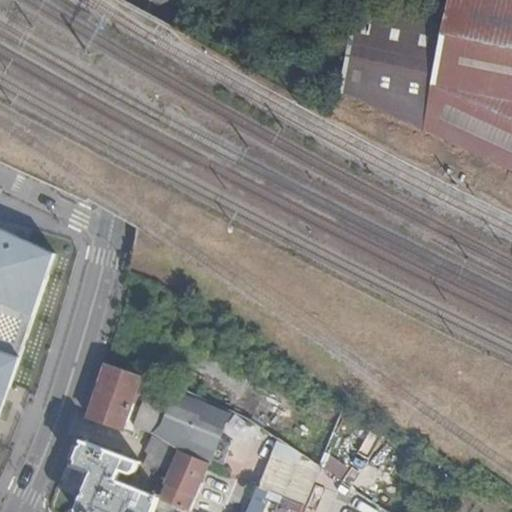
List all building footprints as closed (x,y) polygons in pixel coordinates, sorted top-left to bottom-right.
[(360,0),(341,92),(426,127),(447,17),(365,0),(360,0)] [(511,0),(450,0),(447,17),(426,127),(511,168),(511,0)] [(0,414),(53,251),(0,226),(0,414)] [(109,366),(91,419),(134,433),(136,426),(161,434),(169,421),(180,392),(156,383),(149,402),(142,408),(136,405),(145,379),(109,366)] [(170,479),(163,500),(180,507),(192,511),(198,511),(203,503),(197,501),(232,414),(182,393),(180,392),(169,421),(161,434),(165,437),(179,452),(179,457),(170,479)] [(165,437),(161,434),(152,457),(155,458),(151,471),(170,479),(179,457),(179,452),(165,437)] [(80,511),(157,511),(159,508),(163,500),(118,482),(122,470),(133,474),(138,472),(141,464),(89,445),(71,494),(84,499),(80,511)] [(330,455),(324,470),(345,479),(352,465),(330,455)] [(306,463),(292,500),(306,506),(320,469),(306,463)] [(285,511),(304,511),(306,506),(292,500),(290,499),(285,511)]
